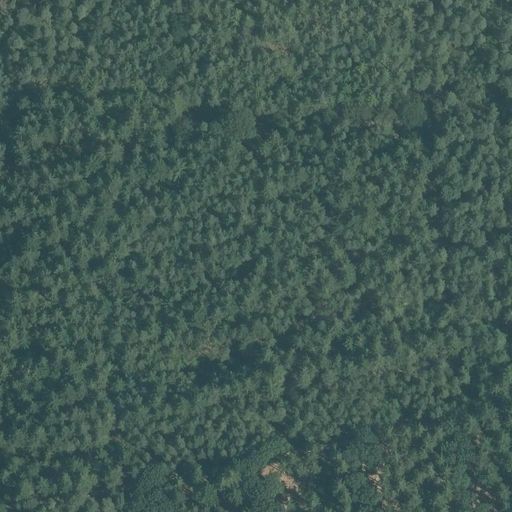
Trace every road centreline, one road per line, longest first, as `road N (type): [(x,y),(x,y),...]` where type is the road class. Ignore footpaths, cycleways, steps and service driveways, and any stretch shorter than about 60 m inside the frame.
road 1 (track): [(0,508),(511,410)]
road 2 (track): [(0,127),(117,0)]
